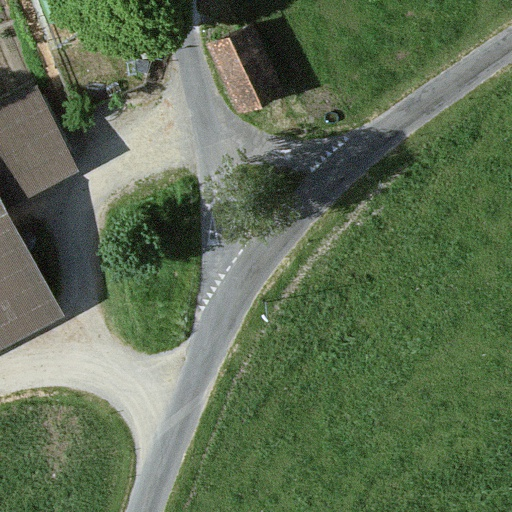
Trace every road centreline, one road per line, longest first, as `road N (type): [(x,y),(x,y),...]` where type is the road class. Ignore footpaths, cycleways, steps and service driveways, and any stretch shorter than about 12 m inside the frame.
road 1 (unclassified): [(143,511),(226,291)]
road 2 (residential): [(341,163),(511,42)]
road 3 (unclassified): [(226,291),(210,114)]
road 4 (residential): [(226,291),(341,163)]
road 5 (residential): [(210,114),(269,143),(341,163)]
